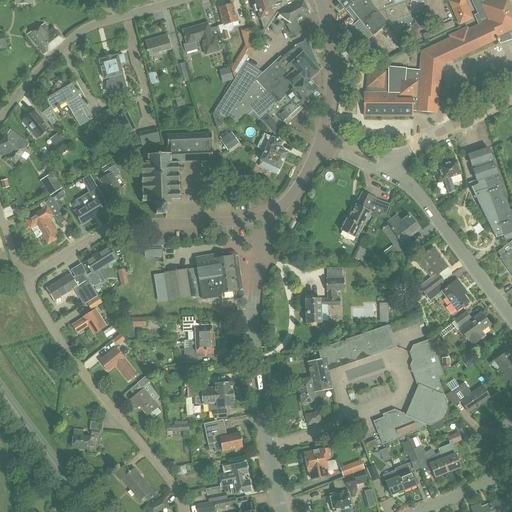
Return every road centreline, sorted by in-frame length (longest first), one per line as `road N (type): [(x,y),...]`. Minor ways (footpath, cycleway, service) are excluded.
road 1 (tertiary): [(281,511),(260,402),(253,296),(264,242),(284,204)]
road 2 (residential): [(183,511),(173,482),(100,397),(24,279)]
road 3 (residential): [(284,204),(246,219),(114,227),(24,279)]
road 4 (unclassified): [(0,120),(80,31),(182,0)]
road 5 (residential): [(511,317),(389,166)]
road 6 (primary): [(92,511),(0,386)]
road 7 (residential): [(418,511),(486,484),(495,474),(499,432),(511,419)]
road 8 (residential): [(389,166),(511,96)]
road 9 (tertiary): [(323,128),(330,54),(319,0)]
